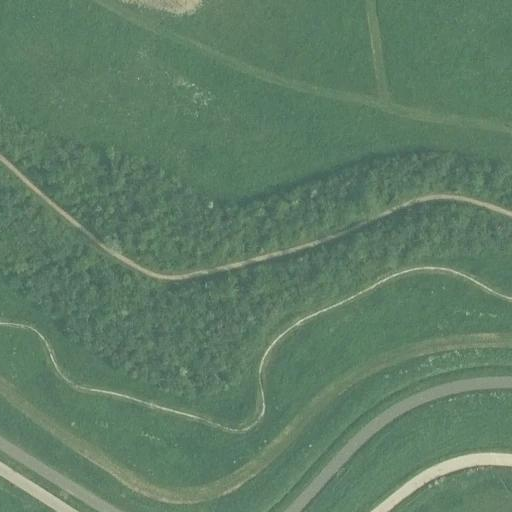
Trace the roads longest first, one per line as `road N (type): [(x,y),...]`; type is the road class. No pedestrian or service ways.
road 1 (track): [(511,299),(444,268),(384,281),(275,341),(243,401),(209,418),(77,383),(0,320)]
road 2 (unknown): [(0,375),(159,487),(223,493),(312,413),(408,344),(511,334)]
